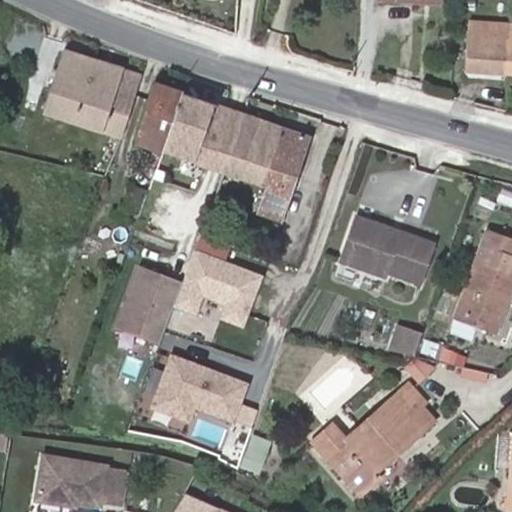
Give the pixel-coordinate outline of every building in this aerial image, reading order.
[(466,69),(511,72),(511,24),(469,21),(466,69)] [(133,103),(142,75),(65,49),(55,78),(133,103)] [(122,136),(133,103),(55,78),(44,111),(122,136)] [(158,83),(146,116),(138,142),(164,150),(184,92),(158,83)] [(184,92),(164,150),(212,167),(231,109),(184,92)] [(231,109),(212,167),(224,171),(244,113),(231,109)] [(282,220),(310,136),(244,113),(224,171),(268,185),(259,212),(282,220)] [(39,221),(55,163),(0,148),(0,192),(20,198),(15,215),(39,221)] [(204,169),(198,191),(153,178),(137,235),(196,251),(218,173),(204,169)] [(126,185),(122,209),(139,213),(144,188),(126,185)] [(421,279),(434,240),(357,214),(342,258),(386,273),(388,268),(421,279)] [(511,237),(488,229),(457,318),(495,331),(511,284),(511,237)] [(135,264),(111,329),(159,346),(183,281),(135,264)] [(217,290),(210,310),(230,316),(236,297),(217,290)] [(398,349),(406,327),(399,325),(391,348),(398,349)] [(417,352),(423,334),(406,327),(398,349),(415,353),(417,352)] [(420,354),(441,359),(445,344),(423,339),(420,354)] [(167,355),(152,411),(193,422),(195,411),(237,423),(250,377),(167,355)] [(405,368),(422,383),(433,370),(417,355),(405,368)] [(458,368),(457,378),(486,381),(487,370),(458,368)] [(356,465),(364,474),(393,448),(398,453),(434,421),(422,407),(429,401),(410,382),(344,441),(333,429),(314,446),(342,477),(356,465)] [(314,446),(333,429),(329,425),(310,442),(314,446)] [(0,450),(5,452),(8,433),(0,431),(0,450)] [(242,469),(260,474),(270,445),(252,439),(242,469)] [(368,479),(398,453),(393,448),(364,474),(356,465),(342,477),(355,491),(368,479)] [(105,504),(123,508),(130,468),(47,457),(39,502),(62,505),(68,500),(79,502),(103,506),(105,504)] [(224,511),(182,494),(174,511),(224,511)]
